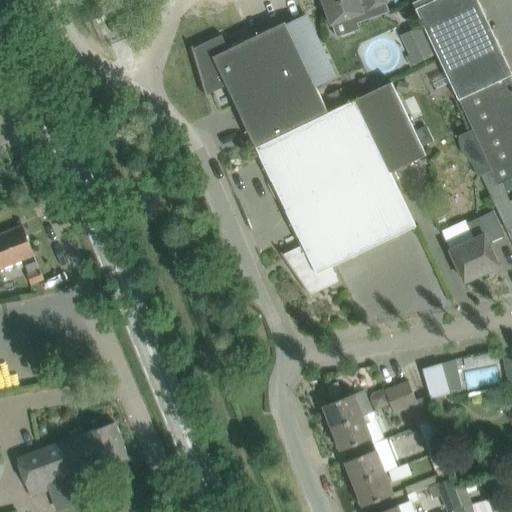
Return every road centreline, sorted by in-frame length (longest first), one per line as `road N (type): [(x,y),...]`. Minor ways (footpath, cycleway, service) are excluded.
road 1 (primary): [(214,511),(1,0)]
road 2 (unclassified): [(178,511),(0,80)]
road 3 (unclassified): [(277,353),(224,193),(185,131),(146,100)]
road 4 (residential): [(277,353),(396,342),(511,317)]
road 5 (residential): [(323,511),(273,394),(277,353)]
road 6 (unclassified): [(146,100),(99,78),(49,0)]
